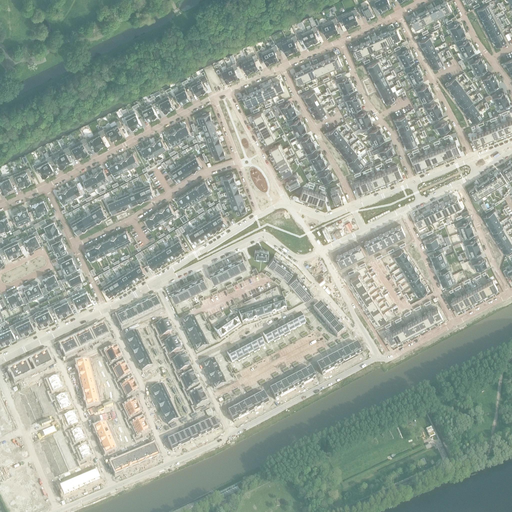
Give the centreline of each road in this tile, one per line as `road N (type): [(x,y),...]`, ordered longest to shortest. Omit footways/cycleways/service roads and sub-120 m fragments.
road 1 (residential): [(164,280),(261,234),(305,259),(405,210)]
road 2 (residential): [(453,325),(229,435)]
road 3 (track): [(0,105),(181,25)]
road 4 (residential): [(214,97),(44,187)]
road 5 (residential): [(74,246),(201,173),(239,161)]
road 6 (residential): [(143,0),(108,32),(13,61),(0,79)]
road 7 (residential): [(229,435),(155,284)]
road 8 (residential): [(168,464),(106,310)]
road 9 (residential): [(398,13),(472,160)]
road 10 (residential): [(49,336),(112,488)]
road 11 (residential): [(340,42),(413,184)]
road 12 (residential): [(282,67),(353,208)]
road 13 (residential): [(227,91),(285,203)]
road 14 (residential): [(453,325),(405,210)]
road 15 (residential): [(508,295),(458,183)]
